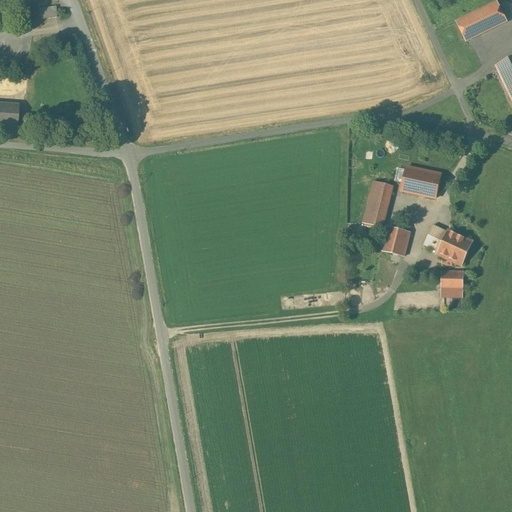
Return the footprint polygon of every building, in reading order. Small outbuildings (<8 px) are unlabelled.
[(511,0),(499,0),(455,21),(465,41),(511,18),(511,0)] [(0,18),(37,14),(37,20),(57,17),(55,6),(55,7),(0,14),(0,18)] [(511,56),(495,65),(511,102),(511,56)] [(0,125),(16,127),(16,128),(17,128),(19,105),(18,105),(18,106),(0,104),(0,125)] [(368,157),(376,158),(378,146),(370,145),(368,157)] [(404,181),(402,191),(435,199),(441,168),(408,161),(404,181)] [(396,190),(402,191),(404,181),(398,180),(396,190)] [(393,186),(374,181),(363,223),(382,228),(393,186)] [(390,217),(388,227),(395,229),(398,219),(390,217)] [(438,253),(447,232),(433,225),(423,245),(438,253)] [(395,229),(388,227),(382,251),(404,257),(410,233),(395,229)] [(472,242),(448,231),(447,232),(438,253),(437,254),(461,266),(472,242)] [(463,273),(442,272),(440,298),(462,298),(463,273)]
